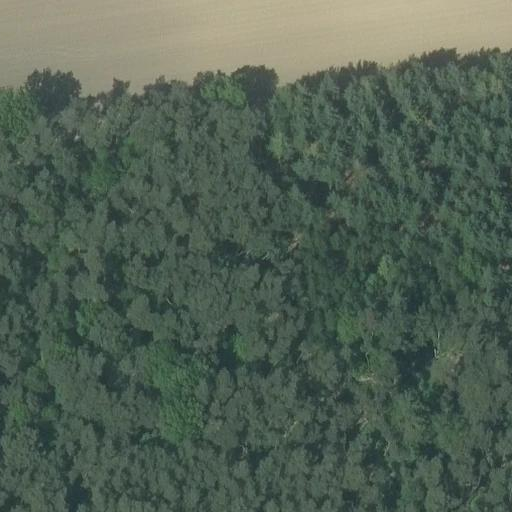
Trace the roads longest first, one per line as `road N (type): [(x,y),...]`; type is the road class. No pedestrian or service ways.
road 1 (track): [(0,143),(511,70)]
road 2 (track): [(187,478),(149,400),(155,317),(115,229),(101,127)]
road 3 (track): [(0,481),(210,476),(212,511)]
